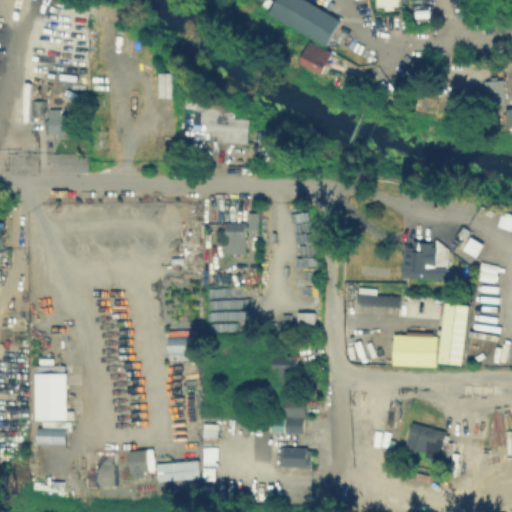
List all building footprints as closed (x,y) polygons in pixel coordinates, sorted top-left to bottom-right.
[(340,18),(305,0),(274,0),(267,13),(325,45),(340,18)] [(400,0),(401,6),(396,6),(396,10),(388,10),(388,6),(379,6),(379,0),(400,0)] [(330,52),(307,40),(297,62),(320,73),(330,52)] [(172,96),(171,72),(158,72),(158,96),(172,96)] [(178,98),(165,99),(164,75),(177,74),(178,98)] [(505,82),(508,108),(494,110),(493,102),(489,103),(486,84),(505,82)] [(195,83),(195,104),(181,104),(181,83),(195,83)] [(252,120),(250,141),(238,140),(238,143),(217,142),(218,137),(195,136),(197,91),(223,103),(222,106),(233,111),(234,118),(252,120)] [(47,95),(47,100),(48,100),(49,115),(33,115),(32,101),(34,101),(34,95),(47,95)] [(74,115),(73,133),(67,133),(67,137),(59,137),(59,135),(50,135),(51,109),(62,109),(62,115),(74,115)] [(260,213),(259,235),(247,234),(246,254),(226,253),(227,222),(246,222),(246,226),(249,226),(249,213),(260,213)] [(441,240),(452,250),(452,265),(442,265),(440,281),(406,279),(407,245),(417,245),(417,242),(424,242),(425,243),(435,244),(436,247),(440,248),(441,240)] [(407,303),(407,312),(399,311),(399,307),(358,303),(359,287),(379,288),(378,294),(401,296),(400,302),(407,303)] [(474,307),(468,366),(442,364),(450,304),(474,307)] [(167,359),(197,358),(197,335),(167,336),(167,359)] [(442,338),(441,368),(398,366),(399,336),(442,338)] [(235,356),(221,358),(219,341),(234,339),(235,356)] [(299,357),(298,380),(291,380),(290,388),(274,387),(275,357),(299,357)] [(35,374),(67,374),(68,420),(35,420),(35,374)] [(288,418),(287,416),(287,397),(306,398),(306,416),(288,418)] [(284,431),(284,416),(271,416),(271,431),(284,431)] [(288,418),(305,418),(304,433),(287,432),(288,418)] [(413,422),(448,432),(441,457),(406,447),(413,422)] [(65,444),(65,427),(36,426),(35,443),(65,444)] [(312,449),(311,467),(282,466),(283,447),(312,449)] [(146,471),(146,478),(136,479),(135,473),(133,473),(130,452),(154,449),(157,470),(146,471)]
